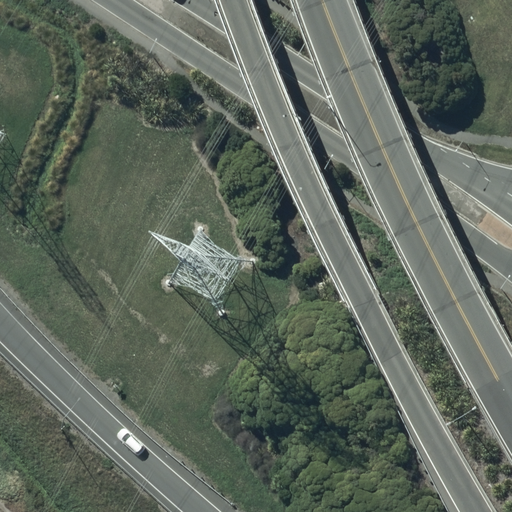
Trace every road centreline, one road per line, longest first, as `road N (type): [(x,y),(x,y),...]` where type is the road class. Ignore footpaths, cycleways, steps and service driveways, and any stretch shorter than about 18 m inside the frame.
road 1 (trunk): [(474,511),(344,265),(236,0)]
road 2 (tertiary): [(511,263),(112,0)]
road 3 (trunk): [(324,0),(414,213),(511,407)]
road 4 (trunk): [(197,0),(464,175)]
road 5 (trunk): [(202,511),(0,322)]
